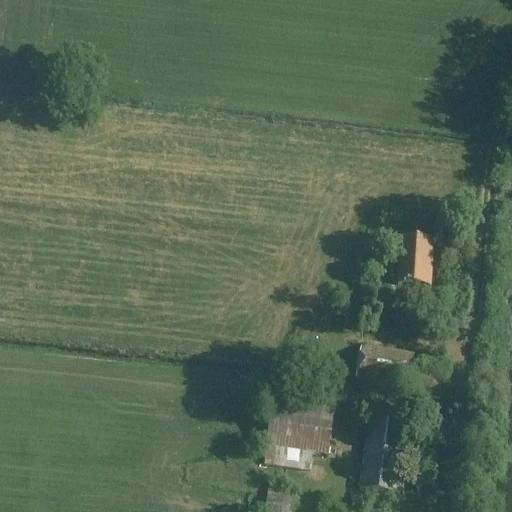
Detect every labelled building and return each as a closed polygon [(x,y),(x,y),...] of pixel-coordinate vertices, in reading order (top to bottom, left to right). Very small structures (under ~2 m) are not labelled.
[(398,286),(431,289),(434,243),(402,241),(398,286)] [(355,386),(413,394),(412,398),(439,402),(445,360),(360,348),(355,386)] [(327,459),(335,407),(274,398),(264,467),(310,474),(313,457),(327,459)] [(411,428),(391,425),(392,413),(370,410),(358,492),(401,498),(411,428)] [(477,434),(476,413),(461,413),(462,435),(477,434)]
